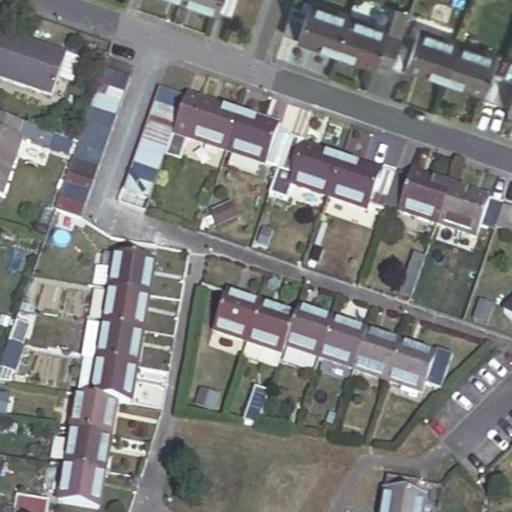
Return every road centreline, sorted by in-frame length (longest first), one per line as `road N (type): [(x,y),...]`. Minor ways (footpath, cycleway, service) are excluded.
road 1 (residential): [(511,161),(242,70)]
road 2 (residential): [(242,70),(36,0)]
